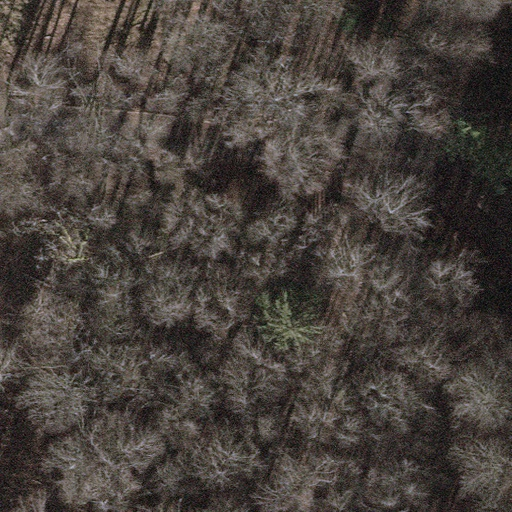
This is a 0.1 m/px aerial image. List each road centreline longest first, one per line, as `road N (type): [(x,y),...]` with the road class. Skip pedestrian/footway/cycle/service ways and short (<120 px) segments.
road 1 (track): [(511,165),(0,114)]
road 2 (track): [(458,0),(402,65),(392,118),(511,249)]
